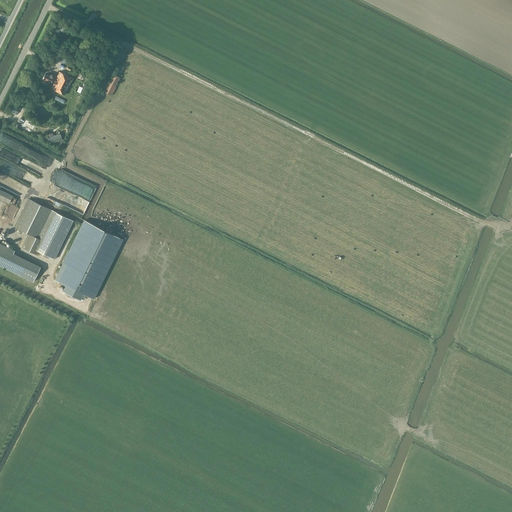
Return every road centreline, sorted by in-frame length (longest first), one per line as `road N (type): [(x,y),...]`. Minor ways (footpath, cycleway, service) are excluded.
road 1 (track): [(511,219),(491,227),(47,5)]
road 2 (track): [(47,198),(125,44)]
road 3 (track): [(0,225),(16,247),(49,266),(41,286),(82,307)]
